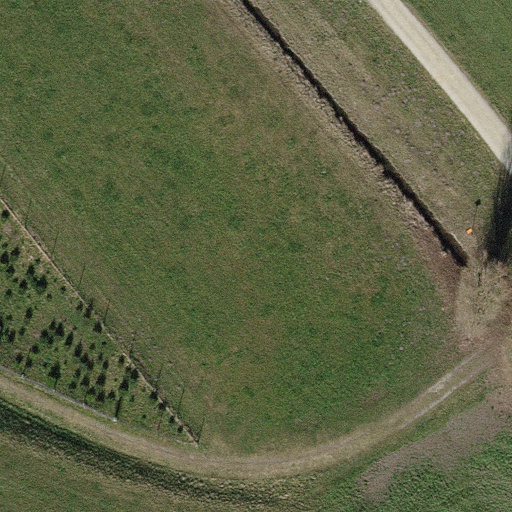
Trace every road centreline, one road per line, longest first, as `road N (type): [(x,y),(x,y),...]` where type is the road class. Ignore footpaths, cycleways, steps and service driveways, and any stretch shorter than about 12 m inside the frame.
road 1 (track): [(0,383),(173,458),(271,468),(325,456),(389,427),(511,335)]
road 2 (track): [(511,162),(376,0)]
